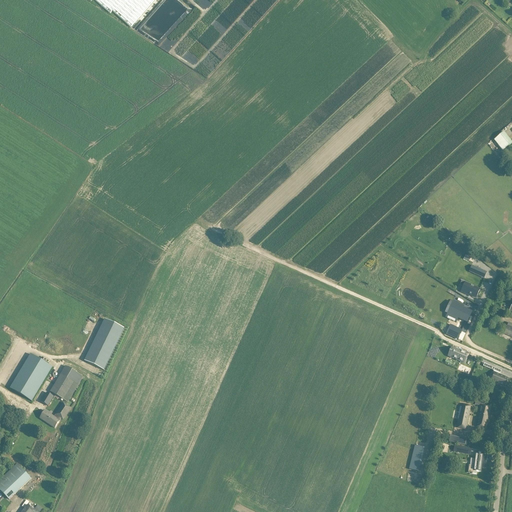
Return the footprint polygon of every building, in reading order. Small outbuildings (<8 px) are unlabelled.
[(89,0),(91,1),(92,0),(94,0),(110,14),(112,12),(131,28),(154,0),(89,0)] [(511,141),(504,132),(494,140),(503,151),(511,143),(511,141)] [(476,268),(474,274),(484,278),(487,273),(476,268)] [(39,343),(62,293),(43,284),(42,287),(46,289),(44,293),(42,292),(41,296),(23,335),(39,343)] [(480,290),(473,287),(466,284),(462,292),(469,295),(476,298),(480,290)] [(447,314),(467,323),(470,316),(471,316),(472,312),(463,307),(463,306),(464,306),(458,303),(458,304),(458,305),(452,303),(453,303),(448,314),(447,314)] [(105,320),(85,362),(104,371),(124,329),(105,320)] [(450,325),(446,334),(458,340),(462,331),(450,325)] [(82,355),(93,331),(82,326),(70,350),(82,355)] [(435,339),(433,344),(442,349),(440,354),(438,360),(442,362),(449,348),(445,346),(445,345),(443,344),(444,343),(435,339)] [(452,348),(448,356),(464,364),(468,355),(452,348)] [(52,368),(30,356),(10,390),(32,403),(52,368)] [(461,364),(458,370),(468,374),(471,369),(461,364)] [(63,400),(67,403),(83,377),(65,367),(50,392),(60,398),(59,400),(62,402),(63,400)] [(493,376),(491,381),(504,387),(508,379),(503,377),(500,376),(501,374),(494,371),(492,376),(493,376)] [(47,393),(41,402),(48,406),(54,397),(47,393)] [(484,406),(485,403),(476,401),(475,406),(481,407),(479,416),(478,416),(476,427),(486,429),(490,408),(484,406)] [(461,403),(457,427),(466,429),(471,405),(461,403)] [(66,405),(56,419),(45,411),(40,418),(55,428),(59,421),(61,422),(63,420),(66,422),(73,410),(66,405)] [(466,445),(467,437),(450,435),(449,443),(466,445)] [(419,471),(424,448),(415,446),(410,469),(419,471)] [(459,447),(458,453),(471,455),(472,450),(459,447)] [(473,471),(481,472),(482,455),(475,455),(473,471)] [(31,479),(17,464),(0,480),(0,490),(8,500),(31,479)]
